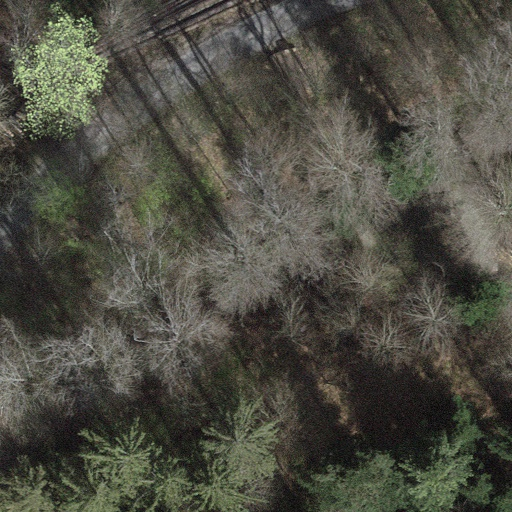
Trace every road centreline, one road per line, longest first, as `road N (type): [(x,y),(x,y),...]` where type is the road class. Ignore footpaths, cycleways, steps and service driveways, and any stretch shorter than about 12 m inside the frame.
road 1 (track): [(511,170),(0,459)]
road 2 (unclassified): [(0,231),(106,126),(218,47),(326,0)]
